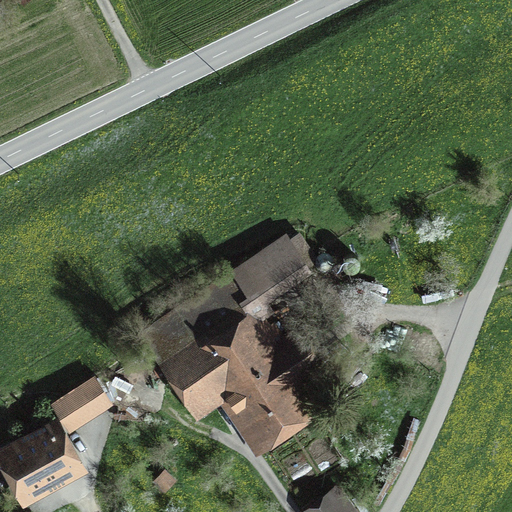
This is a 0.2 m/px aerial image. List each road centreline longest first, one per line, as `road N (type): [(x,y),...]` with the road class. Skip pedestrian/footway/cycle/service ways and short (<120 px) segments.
road 1 (tertiary): [(329,0),(0,159)]
road 2 (residential): [(511,224),(447,392),(389,511)]
